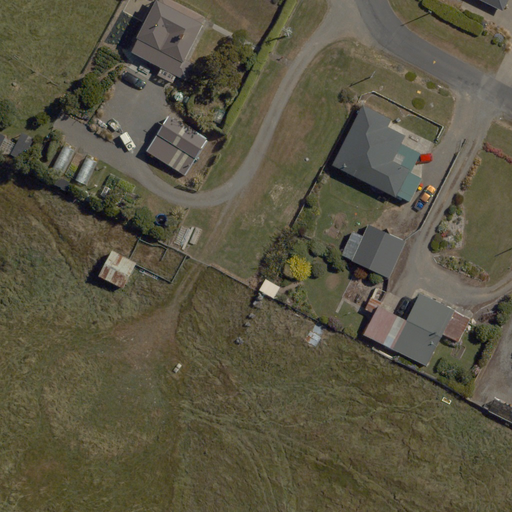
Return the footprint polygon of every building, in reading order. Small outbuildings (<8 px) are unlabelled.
[(451,0),(449,5),(488,26),(503,0),(451,0)] [(146,6),(117,65),(170,91),(199,32),(146,6)] [(358,101),(322,170),(397,209),(433,140),(358,101)] [(154,121),(133,160),(179,185),(200,146),(154,121)] [(69,156),(79,164),(72,173),(83,181),(102,157),(91,148),(81,141),(69,156)] [(394,246),(361,228),(341,267),(374,284),(394,246)] [(138,265),(112,250),(99,274),(125,288),(138,265)] [(440,321),(404,301),(378,348),(414,368),(440,321)]
